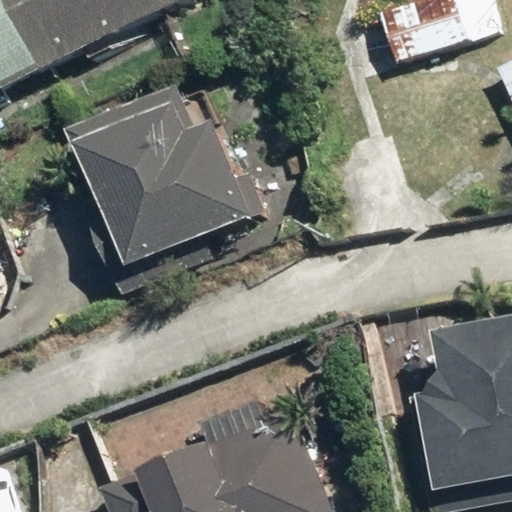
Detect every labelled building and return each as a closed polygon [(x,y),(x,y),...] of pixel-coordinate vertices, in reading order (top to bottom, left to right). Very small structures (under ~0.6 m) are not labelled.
[(0,0),(0,102),(218,0),(0,0)] [(508,40),(498,0),(449,0),(394,14),(407,66),(508,40)] [(216,134),(194,86),(85,137),(151,276),(278,216),(235,125),(216,134)] [(511,327),(454,338),(464,395),(432,401),(450,497),(511,486),(511,327)] [(227,452),(117,492),(124,511),(353,511),(319,419),(286,431),(277,407),(218,428),(227,452)]
